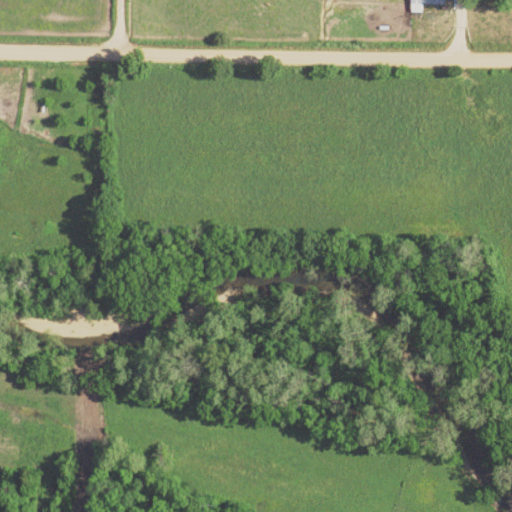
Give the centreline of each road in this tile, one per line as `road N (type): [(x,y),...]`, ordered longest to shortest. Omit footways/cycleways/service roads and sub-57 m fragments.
road 1 (residential): [(511,64),(0,51)]
road 2 (residential): [(0,114),(74,89),(91,75),(91,53)]
